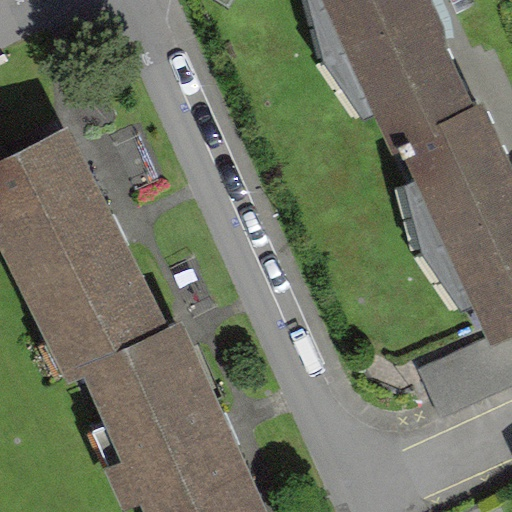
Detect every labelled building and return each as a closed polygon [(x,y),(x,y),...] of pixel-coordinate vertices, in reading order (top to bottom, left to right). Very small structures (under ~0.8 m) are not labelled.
[(417,0),(315,0),(378,142),(395,135),(464,105),(417,0)] [(395,135),(487,338),(511,326),(511,172),(478,98),(464,105),(395,135)] [(12,155),(0,161),(0,253),(60,377),(79,368),(167,328),(70,128),(12,155)] [(0,161),(12,155),(0,131),(0,161)] [(124,511),(141,505),(144,511),(267,511),(181,322),(167,328),(79,368),(122,463),(105,471),(123,511),(124,511)]
